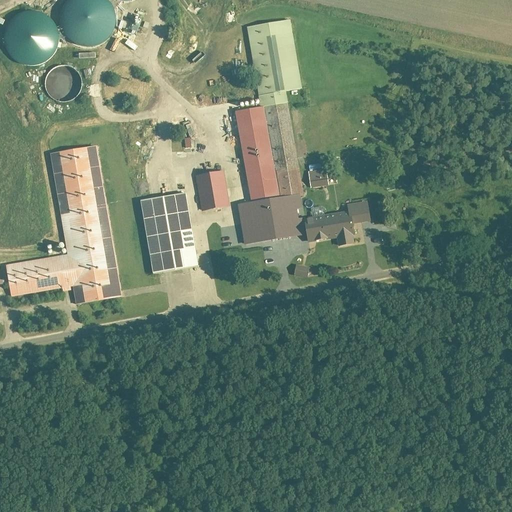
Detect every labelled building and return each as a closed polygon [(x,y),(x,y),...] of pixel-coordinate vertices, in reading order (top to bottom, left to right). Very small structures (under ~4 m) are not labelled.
[(118,23),(117,14),(114,6),(108,0),(74,0),(69,6),(66,15),(66,24),(69,32),(73,39),(80,43),(88,46),(96,46),(104,43),(110,38),(115,32),(118,23)] [(290,22),(248,29),(261,110),(244,113),(256,185),(247,186),(250,205),(241,206),(246,235),(270,231),(271,239),(313,232),(315,241),(339,237),(335,213),(297,219),(293,195),(301,194),(284,93),(301,90),(290,22)] [(83,91),(83,88),(83,84),(81,80),(80,77),(77,74),(74,72),(71,71),(67,70),(64,70),(60,70),(56,72),(54,73),(51,76),(49,79),(47,82),(47,85),(46,89),(47,92),(48,96),(50,99),(52,101),(55,104),(58,105),(62,106),(66,106),(69,106),(73,104),(76,102),(78,101),(80,98),(82,94),(83,91)] [(70,253),(14,269),(18,295),(74,285),(77,298),(120,291),(96,150),(54,158),(70,253)] [(309,191),(329,189),(327,171),(308,173),(309,191)] [(216,173),(194,178),(202,214),(224,209),(216,173)] [(185,197),(143,205),(156,278),(198,271),(185,197)]
